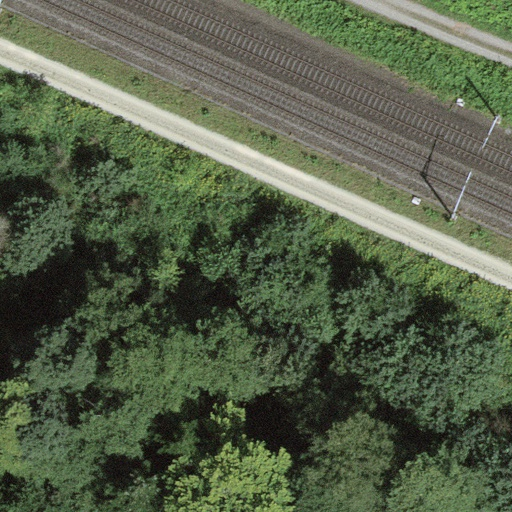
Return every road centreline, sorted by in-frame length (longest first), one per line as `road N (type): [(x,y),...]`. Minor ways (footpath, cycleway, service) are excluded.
road 1 (track): [(0,50),(511,281)]
road 2 (track): [(511,60),(368,0)]
